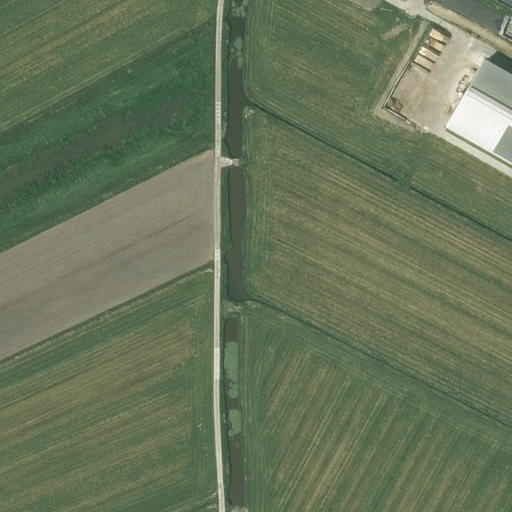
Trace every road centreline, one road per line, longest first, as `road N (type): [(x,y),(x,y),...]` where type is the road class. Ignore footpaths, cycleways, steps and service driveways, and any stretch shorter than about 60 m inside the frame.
road 1 (track): [(221,511),(217,162)]
road 2 (track): [(247,161),(217,162),(220,0)]
